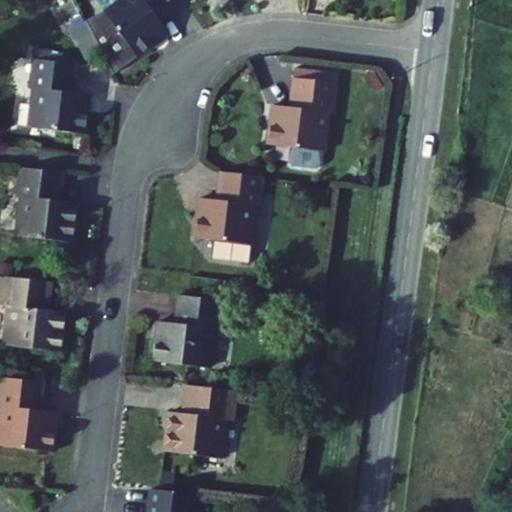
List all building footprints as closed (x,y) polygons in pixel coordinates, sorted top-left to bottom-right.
[(107,10),(109,13),(127,0),(106,0),(102,3),(107,10)] [(164,24),(188,6),(183,0),(127,0),(109,13),(106,16),(137,58),(138,60),(172,35),(164,24)] [(114,76),(137,58),(106,16),(109,13),(107,10),(86,21),(114,76)] [(34,91),(29,129),(84,135),(89,94),(74,92),(77,65),(30,61),(27,90),(34,91)] [(277,104),(274,143),(330,148),(333,109),(340,109),(343,79),(296,75),(293,105),(277,104)] [(46,194),(42,235),(97,240),(101,198),(87,197),(90,167),(42,162),(39,194),(46,194)] [(208,193),(205,234),(222,235),(221,253),(252,255),(252,258),(259,258),(262,255),(263,247),(260,247),(264,199),(268,199),(271,169),(225,165),(222,195),(208,193)] [(50,314),(53,284),(8,279),(5,309),(11,310),(6,350),(61,356),(65,316),(50,314)] [(159,326),(156,365),(213,370),(216,332),(222,332),(225,300),(180,296),(177,328),(159,326)] [(0,409),(3,410),(0,444),(0,452),(56,458),(60,415),(46,414),(49,384),(0,379),(0,409)] [(168,413),(164,455),(218,460),(222,418),(230,419),(233,393),(187,389),(185,415),(168,413)] [(196,511),(198,496),(152,492),(149,511),(196,511)]
